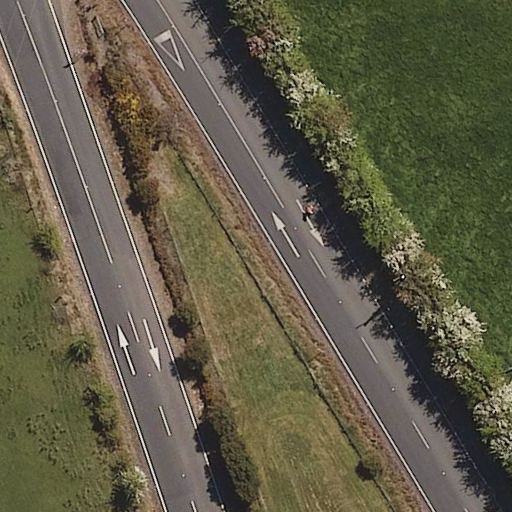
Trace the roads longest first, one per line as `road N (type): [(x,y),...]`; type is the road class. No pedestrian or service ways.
road 1 (secondary): [(154,0),(467,511)]
road 2 (secondary): [(196,511),(17,0)]
